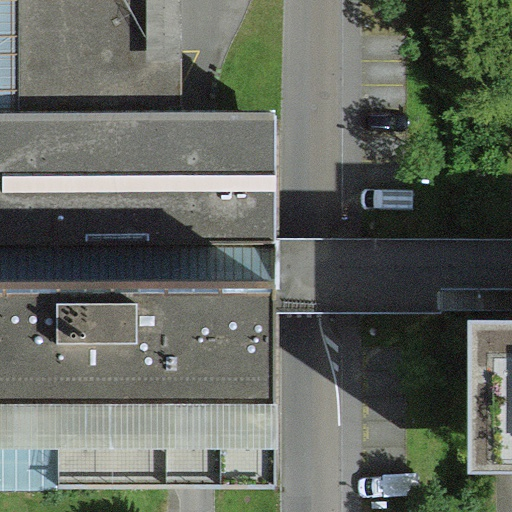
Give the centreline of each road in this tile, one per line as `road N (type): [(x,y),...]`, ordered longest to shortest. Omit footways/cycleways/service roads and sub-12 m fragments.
road 1 (residential): [(216,0),(181,149),(191,511)]
road 2 (residential): [(324,511),(323,0)]
